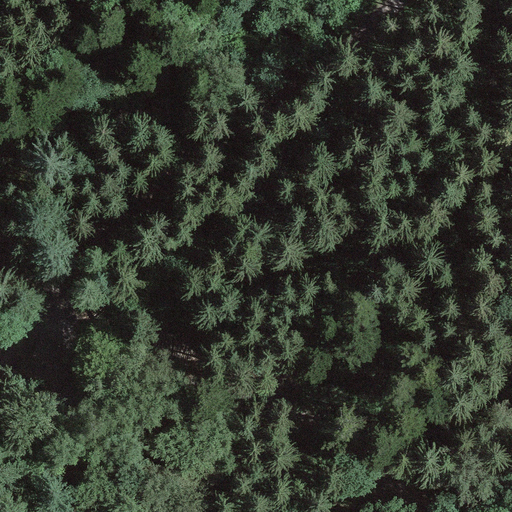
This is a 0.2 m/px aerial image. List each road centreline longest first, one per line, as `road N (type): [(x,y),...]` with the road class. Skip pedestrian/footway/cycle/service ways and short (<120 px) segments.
road 1 (track): [(402,0),(370,36),(161,186),(0,360)]
road 2 (track): [(435,511),(297,410),(166,378),(124,356),(0,255)]
